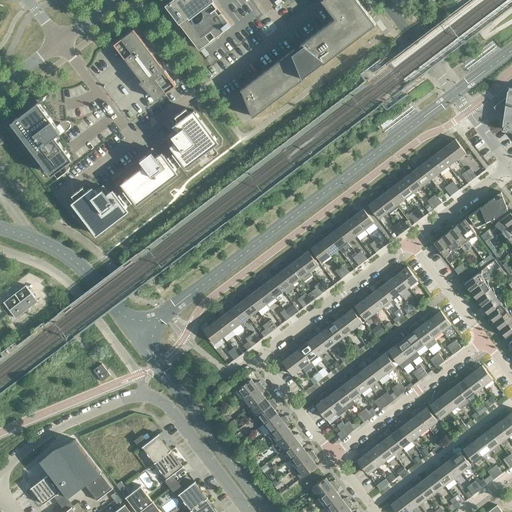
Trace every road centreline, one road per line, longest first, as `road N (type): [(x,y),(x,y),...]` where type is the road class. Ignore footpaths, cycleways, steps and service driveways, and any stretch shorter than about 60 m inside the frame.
road 1 (residential): [(249,511),(150,397),(134,395),(54,431),(0,475)]
road 2 (residential): [(332,454),(258,356),(411,240)]
road 3 (unclassified): [(510,166),(384,0)]
road 4 (residential): [(332,454),(484,337)]
road 5 (residential): [(136,141),(286,33)]
road 6 (residential): [(59,42),(136,141)]
road 7 (residential): [(411,240),(510,166)]
road 8 (residential): [(484,337),(411,240)]
